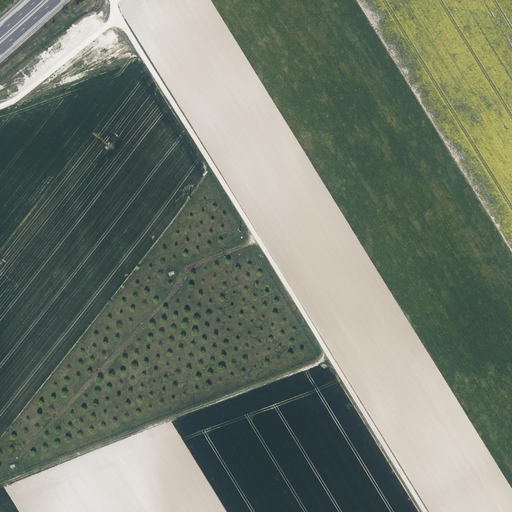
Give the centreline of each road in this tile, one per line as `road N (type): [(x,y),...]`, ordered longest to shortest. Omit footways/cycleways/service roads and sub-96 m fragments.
road 1 (track): [(424,511),(165,94)]
road 2 (track): [(0,485),(312,366),(325,351)]
road 3 (unclassified): [(21,96),(117,15)]
